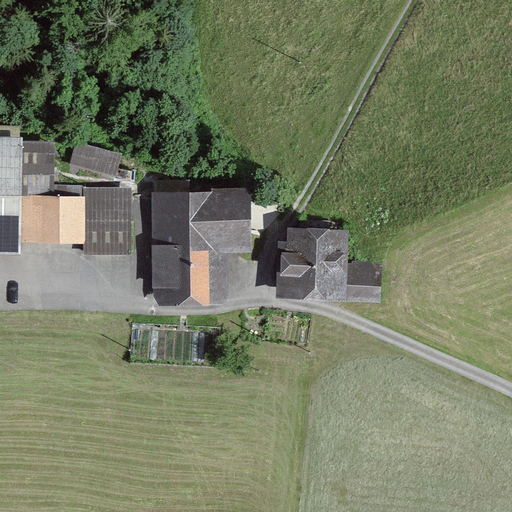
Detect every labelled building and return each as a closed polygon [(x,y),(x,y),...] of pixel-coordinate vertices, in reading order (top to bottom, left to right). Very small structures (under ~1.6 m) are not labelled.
[(73,168),(121,179),(126,153),(79,142),(73,168)] [(23,186),(50,186),(51,167),(38,167),(38,145),(0,143),(0,249),(17,250),(17,238),(21,238),(23,186)] [(23,186),(21,238),(81,239),(83,187),(50,186),(23,186)] [(189,246),(189,192),(157,193),(159,292),(216,291),(216,245),(189,246)] [(244,192),(189,192),(189,246),(216,245),(245,245),(244,192)] [(131,199),(87,199),(87,253),(131,253),(131,199)] [(302,236),(293,235),(291,287),(337,289),(340,221),(303,219),(302,236)] [(348,267),(347,292),(379,294),(381,269),(348,267)]
